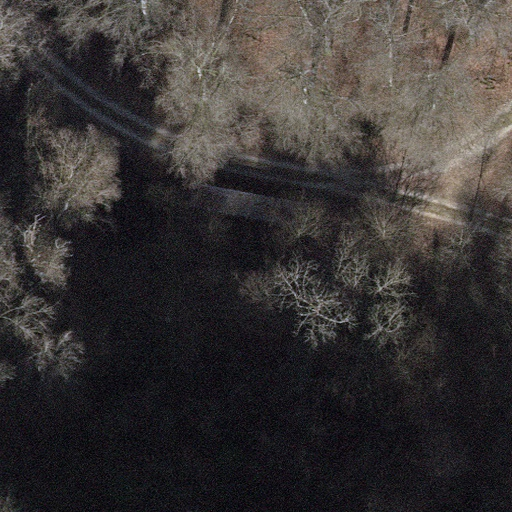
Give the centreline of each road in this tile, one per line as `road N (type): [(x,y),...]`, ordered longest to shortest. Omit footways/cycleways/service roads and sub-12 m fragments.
road 1 (track): [(376,187),(100,135),(0,46)]
road 2 (track): [(511,105),(376,187)]
road 3 (track): [(376,187),(511,230)]
